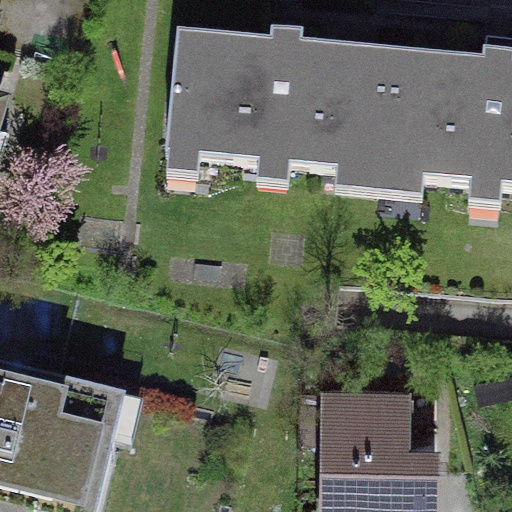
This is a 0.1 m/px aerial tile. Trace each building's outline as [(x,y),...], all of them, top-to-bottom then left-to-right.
[(378,202),(388,59),(302,53),(303,37),(288,36),(274,35),(273,47),(180,40),(169,186),(204,188),(206,163),(264,167),(262,192),(290,194),(292,172),(325,174),(323,198),(378,202)] [(388,59),(378,202),(424,206),(426,182),(469,186),(467,210),(502,212),(503,191),(511,191),(511,57),(503,57),(489,56),(488,67),(388,59)] [(0,136),(12,100),(0,96),(0,136)] [(0,511),(86,511),(115,394),(0,366),(0,511)] [(410,380),(321,380),(320,511),(441,511),(442,435),(409,435),(410,380)]
